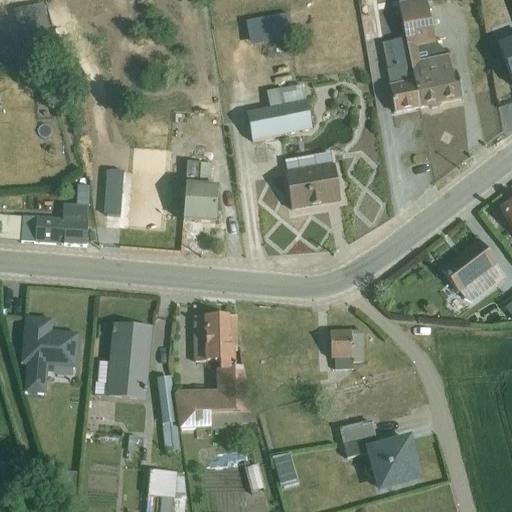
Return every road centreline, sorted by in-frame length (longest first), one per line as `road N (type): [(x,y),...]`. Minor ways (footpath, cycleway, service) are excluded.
road 1 (residential): [(0,262),(302,289),(338,283)]
road 2 (residential): [(338,283),(425,370),(467,511)]
road 3 (residential): [(338,283),(511,156)]
